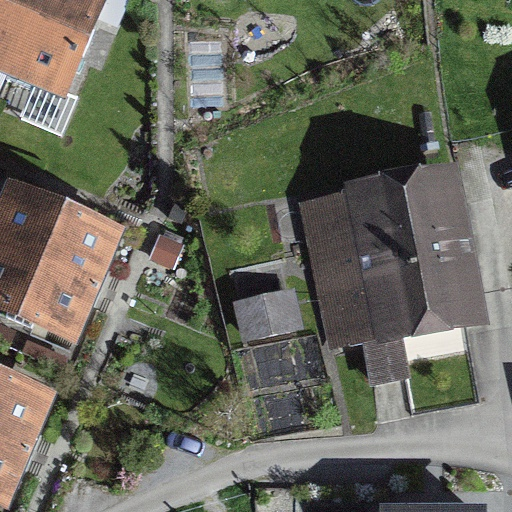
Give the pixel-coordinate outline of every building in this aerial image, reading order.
[(6,81),(39,0),(0,0),(0,67),(9,71),(5,81),(6,81)] [(39,0),(6,81),(32,91),(36,83),(62,93),(78,55),(82,57),(93,32),(88,30),(100,0),(39,0)] [(307,214),(332,337),(364,330),(374,383),(405,377),(395,324),(463,312),(441,190),(307,214)] [(0,248),(93,287),(114,235),(76,220),(78,215),(53,204),(51,209),(12,193),(2,219),(0,217),(0,248)] [(93,287),(0,248),(0,309),(7,312),(5,317),(31,328),(33,323),(71,339),(93,287)] [(296,326),(289,297),(240,308),(246,338),(296,326)] [(0,441),(24,451),(46,400),(7,384),(9,379),(0,374),(0,441)] [(24,451),(0,441),(0,502),(2,503),(24,451)]
